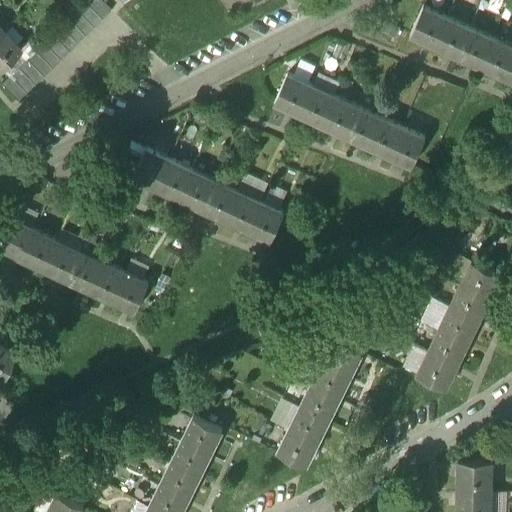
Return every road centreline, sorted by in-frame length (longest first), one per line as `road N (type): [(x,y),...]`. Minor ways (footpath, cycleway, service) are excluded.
road 1 (residential): [(363,0),(0,185)]
road 2 (residential): [(306,511),(511,395)]
